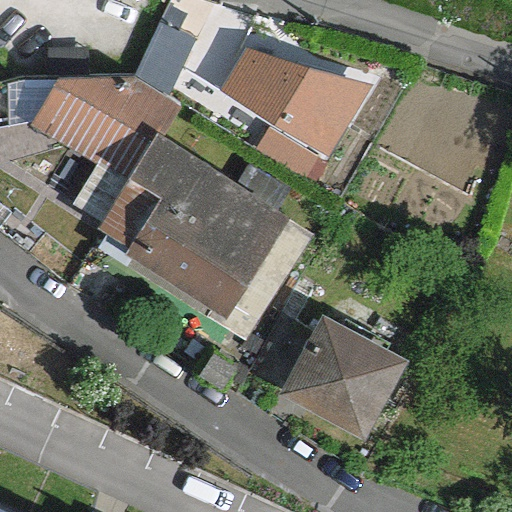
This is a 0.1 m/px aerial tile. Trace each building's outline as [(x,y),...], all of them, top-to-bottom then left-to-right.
[(174,0),(167,12),(201,31),(207,34),(223,1),(220,0),(174,0)] [(139,63),(171,83),(201,31),(167,12),(160,25),(139,63)] [(228,89),(277,111),(263,142),(331,173),(371,84),(254,31),(228,89)] [(58,70),(44,114),(108,158),(82,198),(146,241),(144,245),(230,298),(222,310),(248,326),(311,230),(167,134),(196,96),(134,74),(58,70)] [(337,310),(299,375),(371,416),(410,350),(337,310)] [(243,357),(223,343),(210,363),(229,377),(243,357)]
